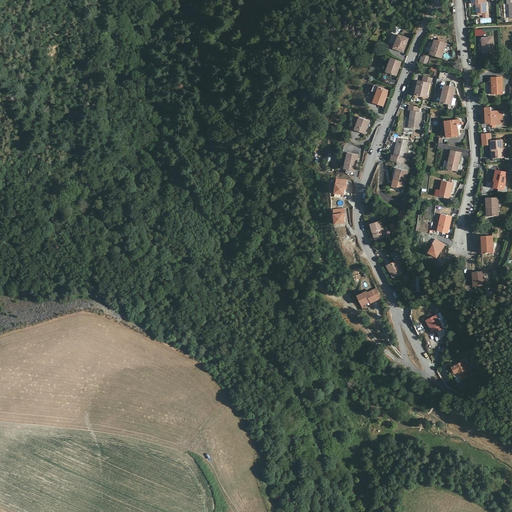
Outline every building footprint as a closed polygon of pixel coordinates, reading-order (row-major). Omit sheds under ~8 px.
[(479,14),(482,14),(487,13),(485,0),(473,0),(474,4),(478,4),(478,14),(479,14)] [(409,39),(400,35),(395,48),(404,52),(409,39)] [(493,38),(483,38),(484,53),(494,52),(493,38)] [(447,44),(436,40),(432,54),(442,57),(447,44)] [(431,57),(425,56),(424,58),(422,57),(420,62),(428,64),(431,57)] [(402,61),(392,58),(388,72),(397,76),(402,61)] [(431,71),(435,72),(434,76),(438,77),(439,67),(431,66),(431,71)] [(424,82),(419,81),(416,94),(428,96),(431,78),(426,77),(424,82)] [(503,77),(490,78),(491,94),(504,94),(503,77)] [(456,87),(446,85),(442,102),(452,104),(456,87)] [(390,91),(380,87),(378,93),(374,102),(384,106),(390,91)] [(420,108),(410,106),(409,111),(412,112),(409,128),(420,130),(422,113),(419,112),(420,108)] [(502,125),(502,111),(492,112),(492,107),(486,108),(487,124),(492,123),(492,125),(502,125)] [(370,121),(360,117),(356,130),(366,134),(370,121)] [(460,120),(445,121),(447,137),(459,136),(458,125),(460,125),(460,120)] [(393,155),(392,160),(404,163),(409,141),(399,139),(395,156),(393,155)] [(495,150),(495,158),(504,157),(503,140),(492,141),(493,150),(495,150)] [(462,152),(452,150),(448,169),(458,171),(462,152)] [(359,155),(349,153),(345,169),(356,171),(359,155)] [(407,170),(396,168),(392,188),(402,190),(407,170)] [(496,182),(495,188),(505,190),(508,173),(497,170),(495,182),(496,182)] [(454,183),(443,181),(441,191),(437,190),(436,195),(450,198),(454,183)] [(490,207),(490,217),(499,216),(499,197),(488,198),(488,207),(490,207)] [(452,216),(442,214),(439,231),(449,233),(452,216)] [(382,221),(372,224),(377,240),(387,237),(382,221)] [(485,244),(485,253),(494,253),(493,235),(483,236),(483,244),(485,244)] [(398,260),(388,266),(394,278),(405,273),(398,260)] [(485,271),(474,272),(475,286),(486,285),(485,271)] [(371,289),(356,297),(362,308),(377,300),(371,289)] [(427,320),(435,333),(443,328),(436,315),(427,320)] [(464,362),(453,367),(460,381),(471,375),(464,362)]
